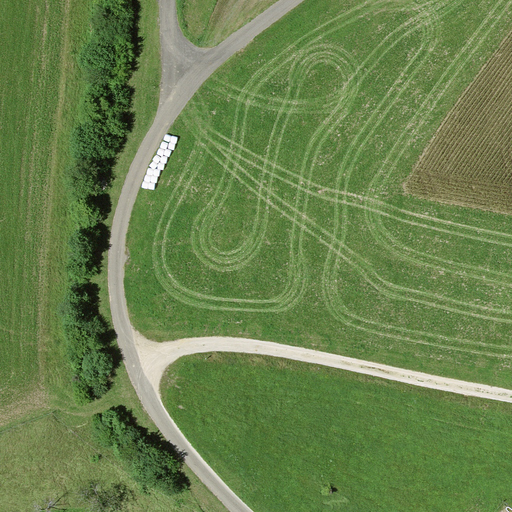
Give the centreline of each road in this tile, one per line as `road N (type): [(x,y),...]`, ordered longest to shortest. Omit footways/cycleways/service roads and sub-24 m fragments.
road 1 (track): [(247,511),(183,450),(151,403),(116,313),(113,231),(130,175),(183,79)]
road 2 (track): [(511,395),(234,343),(130,360)]
road 3 (track): [(183,79),(290,0)]
